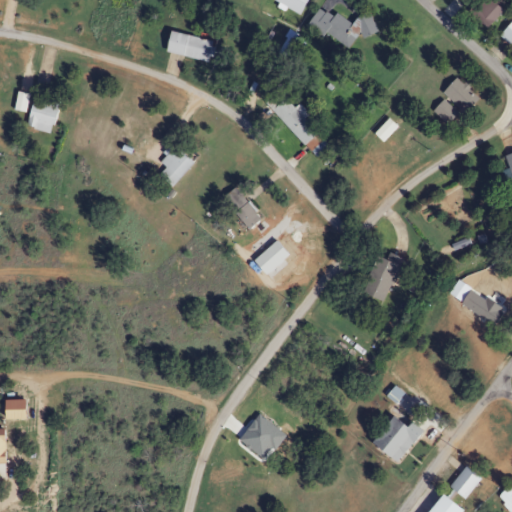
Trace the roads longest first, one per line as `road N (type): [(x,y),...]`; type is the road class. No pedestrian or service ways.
road 1 (residential): [(186,511),(216,422),(334,266),(397,195),(511,115)]
road 2 (residential): [(355,241),(253,132),(212,101),(93,53),(0,32)]
road 3 (track): [(228,404),(75,375),(0,374)]
road 4 (residential): [(511,364),(402,511)]
road 5 (residential): [(420,0),(511,83)]
